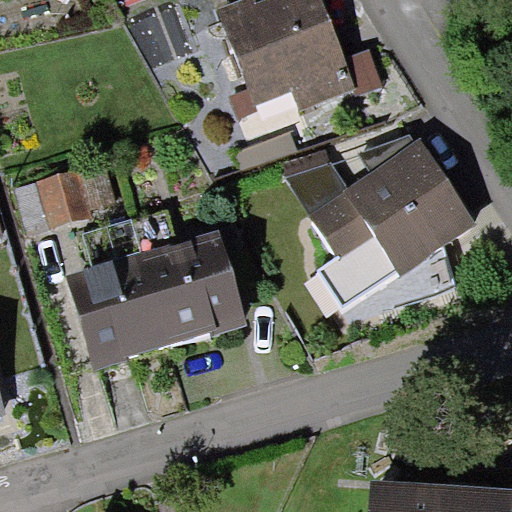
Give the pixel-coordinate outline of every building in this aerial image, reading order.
[(267,0),(254,0),(220,14),(266,126),(353,90),(316,0),(302,0),(272,12),(267,0)] [(373,173),(349,190),(333,163),(290,179),(340,257),(321,269),(343,306),(399,271),(403,276),(477,226),(422,140),(415,142),(409,132),(361,153),(373,173)] [(0,242),(11,239),(0,200),(0,242)] [(252,326),(221,226),(145,250),(176,349),(252,326)] [(176,349),(145,250),(69,273),(100,373),(176,349)] [(0,421),(16,416),(0,362),(0,421)] [(511,511),(511,488),(376,481),(374,511),(511,511)]
